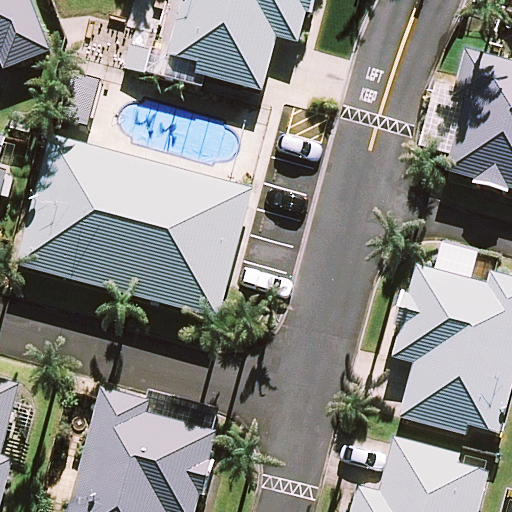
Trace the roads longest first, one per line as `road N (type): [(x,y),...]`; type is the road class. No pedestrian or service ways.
road 1 (residential): [(315,408),(428,0)]
road 2 (residential): [(0,326),(315,408)]
